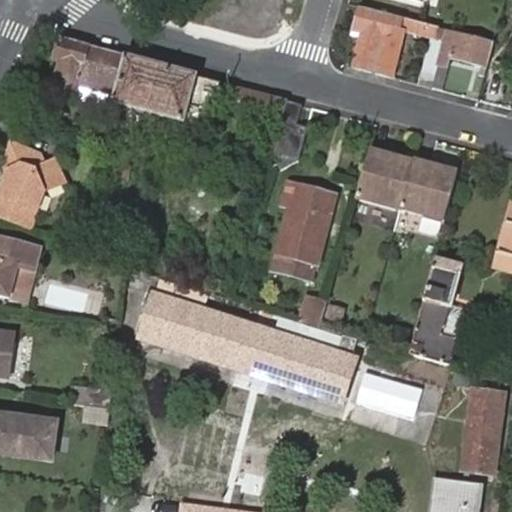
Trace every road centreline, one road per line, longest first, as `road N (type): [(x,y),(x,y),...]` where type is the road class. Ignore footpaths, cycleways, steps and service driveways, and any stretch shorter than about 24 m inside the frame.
road 1 (residential): [(77,0),(117,24),(301,77)]
road 2 (residential): [(511,134),(301,77)]
